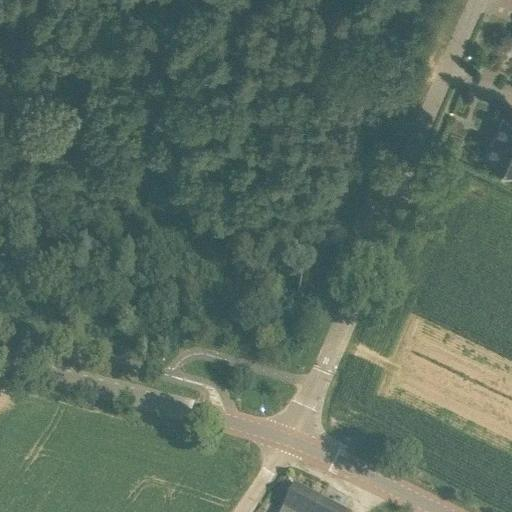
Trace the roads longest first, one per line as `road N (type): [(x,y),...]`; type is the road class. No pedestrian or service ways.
road 1 (residential): [(290,441),(453,49),(459,0)]
road 2 (track): [(120,0),(218,363)]
road 3 (tertiary): [(290,441),(0,361)]
road 4 (tertiary): [(439,511),(290,441)]
